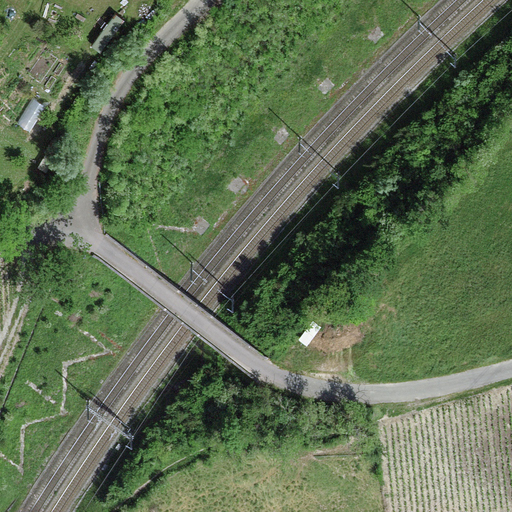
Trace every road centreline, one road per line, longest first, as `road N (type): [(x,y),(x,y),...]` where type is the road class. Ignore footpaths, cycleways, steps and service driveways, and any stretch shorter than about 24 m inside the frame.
road 1 (unclassified): [(0,235),(92,239),(295,384),(380,393),(511,368)]
road 2 (track): [(77,237),(116,93),(199,0)]
road 3 (track): [(43,237),(0,349)]
